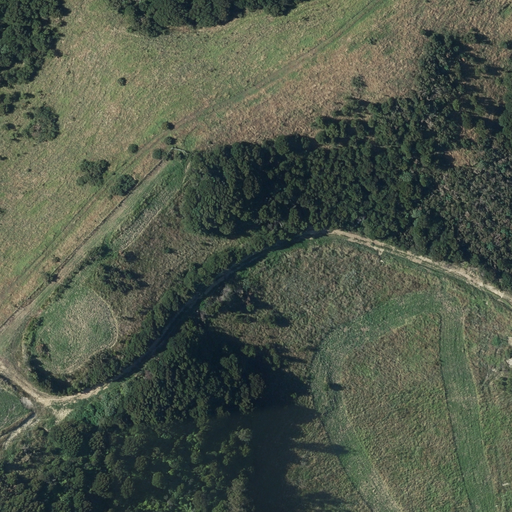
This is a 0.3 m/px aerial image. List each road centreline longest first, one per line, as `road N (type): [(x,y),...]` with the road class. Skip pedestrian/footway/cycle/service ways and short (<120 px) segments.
road 1 (track): [(511,300),(351,230),(318,227),(216,274),(142,358),(67,392),(35,389),(0,364)]
road 2 (track): [(375,0),(278,76),(163,132),(0,309)]
